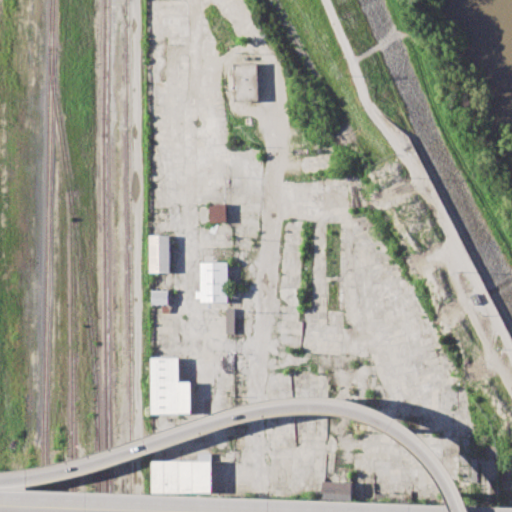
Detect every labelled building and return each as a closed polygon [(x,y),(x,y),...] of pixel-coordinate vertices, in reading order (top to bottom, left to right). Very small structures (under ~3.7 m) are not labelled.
[(235,100),(260,100),(259,62),(234,62),(235,100)] [(211,222),(228,221),(227,203),(211,204),(211,222)] [(150,272),(171,272),(171,235),(150,235),(150,272)] [(201,290),(201,262),(229,262),(229,302),(201,302),(201,298),(196,298),(196,290),(201,290)] [(231,297),(231,288),(240,288),(240,297),(231,297)] [(153,304),(169,304),(169,289),(152,289),(153,304)] [(235,333),(235,308),(226,308),(226,333),(235,333)] [(223,371),(224,356),(226,356),(226,355),(235,355),(235,372),(226,372),(226,371),(223,371)] [(152,413),(193,413),(193,381),(179,381),(179,357),(152,357),(152,413)] [(152,493),(214,492),(214,460),(152,461),(152,493)] [(352,491),(352,483),(323,481),(323,490),(352,491)]
